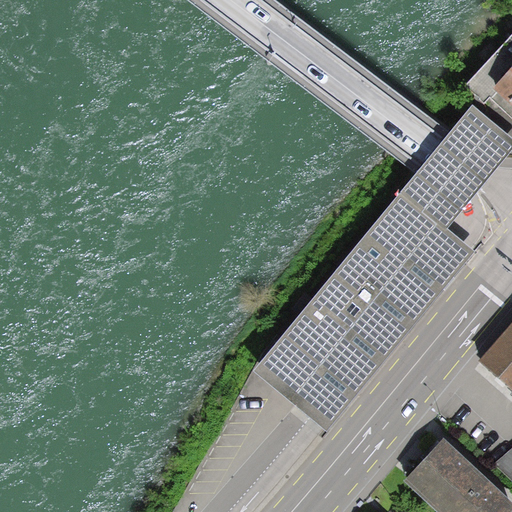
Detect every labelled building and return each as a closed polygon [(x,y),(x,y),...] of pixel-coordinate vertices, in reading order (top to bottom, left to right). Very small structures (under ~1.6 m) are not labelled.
[(511,34),(466,89),(486,106),(492,99),(511,115),(511,34)] [(511,148),(511,139),(474,108),(447,140),(438,150),(402,194),(444,229),(475,192),(481,185),(505,157),(511,148)] [(298,403),(444,229),(402,194),(257,369),(298,403)] [(475,252),(444,229),(298,403),(327,426),(475,252)] [(511,328),(476,371),(511,400),(511,328)] [(511,511),(511,502),(444,441),(409,480),(444,511),(511,511)] [(511,450),(499,463),(511,478),(511,450)]
